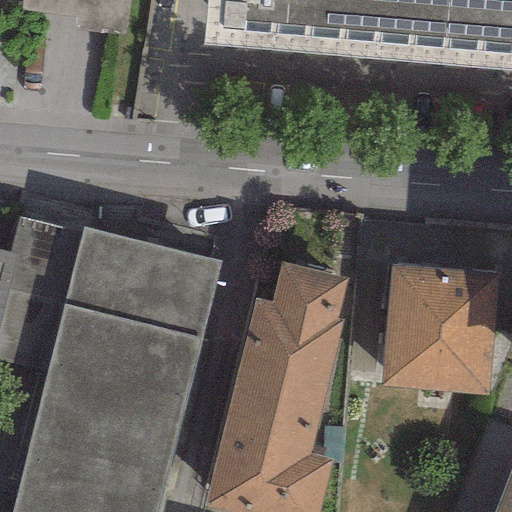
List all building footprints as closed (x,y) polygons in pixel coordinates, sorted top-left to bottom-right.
[(20,0),(20,11),(77,16),(75,31),(124,35),(129,0),(20,0)] [(511,0),(207,0),(203,48),(511,72),(511,0)] [(155,511),(219,263),(81,228),(79,234),(16,218),(7,252),(15,254),(0,314),(0,362),(44,373),(8,511),(155,511)] [(7,252),(0,250),(0,314),(15,254),(7,252)] [(253,300),(202,508),(219,511),(315,511),(328,461),(306,456),(339,320),(334,319),(344,278),(280,263),(269,304),(253,300)] [(379,387),(487,396),(497,274),(389,265),(379,387)] [(511,511),(511,463),(491,511),(511,511)]
